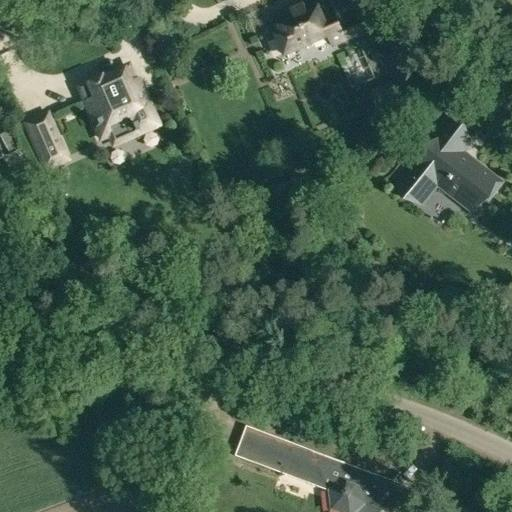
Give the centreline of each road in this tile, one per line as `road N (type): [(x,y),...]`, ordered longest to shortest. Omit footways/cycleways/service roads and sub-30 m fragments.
road 1 (unclassified): [(511,461),(329,375),(205,340),(0,339)]
road 2 (residential): [(511,100),(400,0)]
